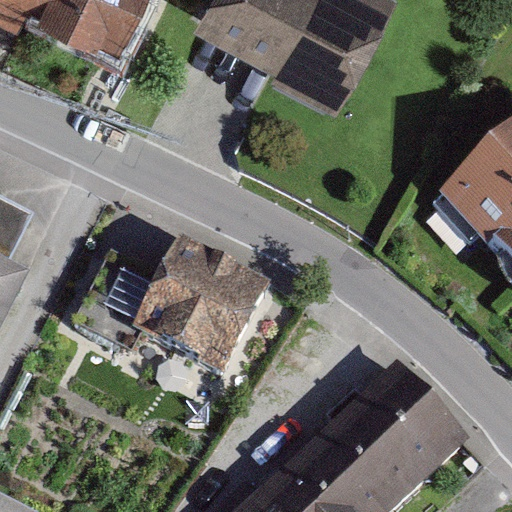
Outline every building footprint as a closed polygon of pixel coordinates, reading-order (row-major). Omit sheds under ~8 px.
[(0,0),(0,20),(19,29),(28,8),(120,50),(143,0),(0,0)] [(403,0),(213,0),(197,30),(345,109),(403,0)] [(511,147),(439,216),(511,292),(511,147)] [(282,302),(175,255),(132,352),(239,399),(282,302)] [(0,349),(29,293),(0,278),(0,349)] [(421,511),(475,463),(396,378),(250,511),(421,511)]
